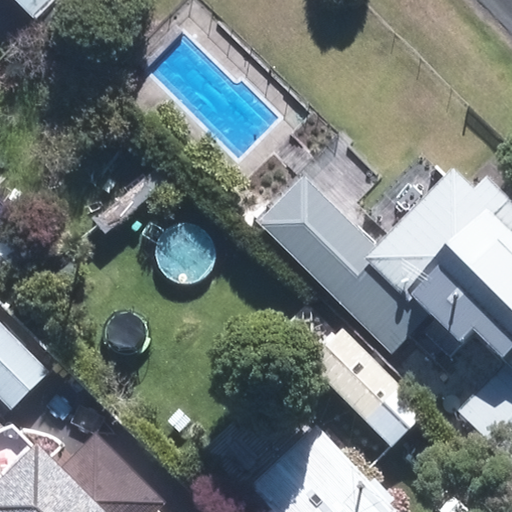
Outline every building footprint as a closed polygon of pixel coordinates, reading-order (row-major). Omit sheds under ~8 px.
[(8,0),(35,25),(58,0),(8,0)] [(456,417),(511,472),(511,209),(484,182),(471,195),(449,173),(380,241),(316,177),(267,226),(400,358),(430,327),(453,349),(464,338),(499,373),(456,417)] [(0,207),(0,279),(10,289),(46,254),(0,207)] [(0,405),(9,415),(47,379),(0,328),(0,405)] [(306,370),(367,427),(401,392),(341,333),(306,370)] [(220,386),(181,340),(158,359),(197,405),(220,386)] [(216,456),(226,466),(245,447),(236,437),(216,456)] [(155,511),(161,506),(92,439),(56,475),(31,451),(0,482),(0,511),(155,511)] [(390,511),(326,441),(292,473),(282,461),(247,493),(263,511),(390,511)]
